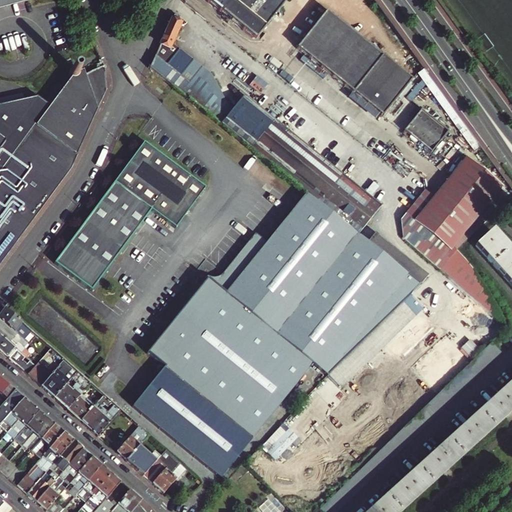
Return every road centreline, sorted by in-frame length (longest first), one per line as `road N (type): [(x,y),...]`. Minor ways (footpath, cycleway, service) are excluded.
road 1 (residential): [(125,79),(83,170),(0,286)]
road 2 (residential): [(161,511),(0,365)]
road 3 (secondary): [(511,149),(404,0)]
